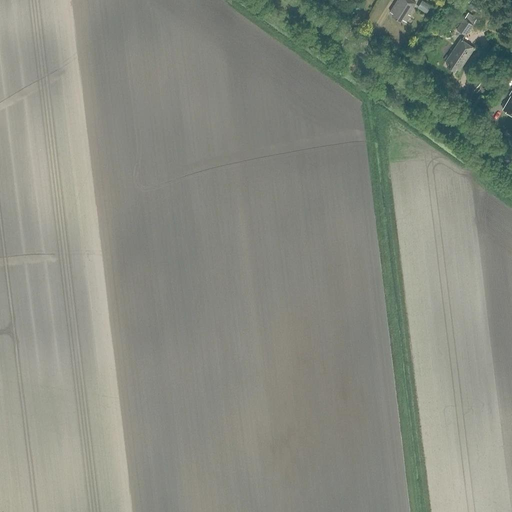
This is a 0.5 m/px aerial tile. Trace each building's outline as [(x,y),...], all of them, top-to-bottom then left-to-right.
[(417,5),(409,0),(399,0),(391,13),(395,16),(393,19),(401,24),(403,21),(407,24),(411,17),(409,16),(417,5)] [(477,14),(482,6),(473,0),(461,0),(451,16),(462,23),(464,20),(470,10),(477,14)] [(422,1),(417,9),(426,15),(431,7),(422,1)] [(467,15),(458,30),(466,35),(475,21),(467,15)] [(474,48),(461,39),(446,61),(449,63),(447,66),(455,71),(456,69),(458,70),(474,48)] [(503,110),(511,115),(511,91),(510,95),(511,96),(503,110)]
